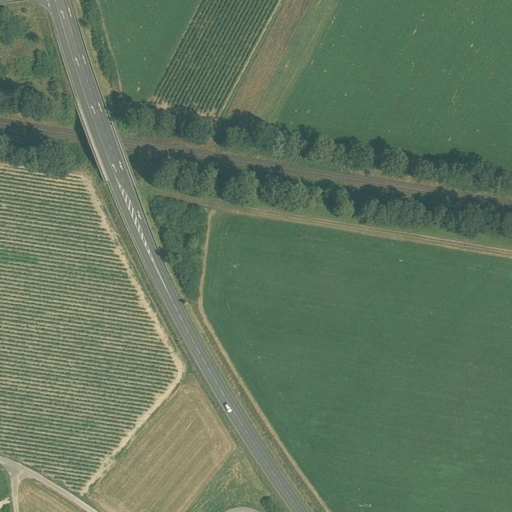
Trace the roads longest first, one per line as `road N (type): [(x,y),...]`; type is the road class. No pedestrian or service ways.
road 1 (primary): [(302,511),(197,345),(115,177)]
road 2 (track): [(511,253),(158,194)]
road 3 (primary): [(56,0),(115,177)]
